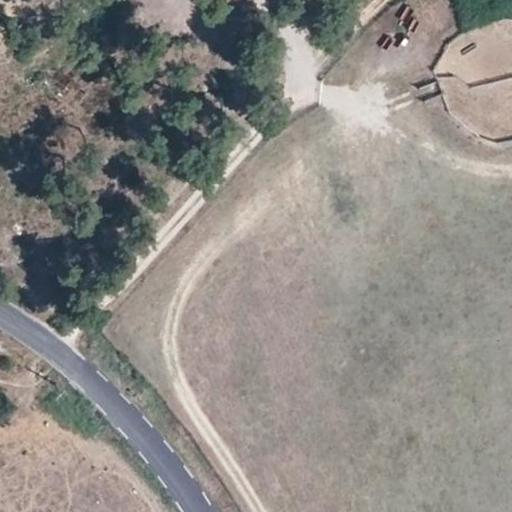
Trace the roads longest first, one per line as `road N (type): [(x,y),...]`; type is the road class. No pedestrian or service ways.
road 1 (track): [(54,353),(377,0)]
road 2 (tertiary): [(198,511),(116,410),(0,315)]
